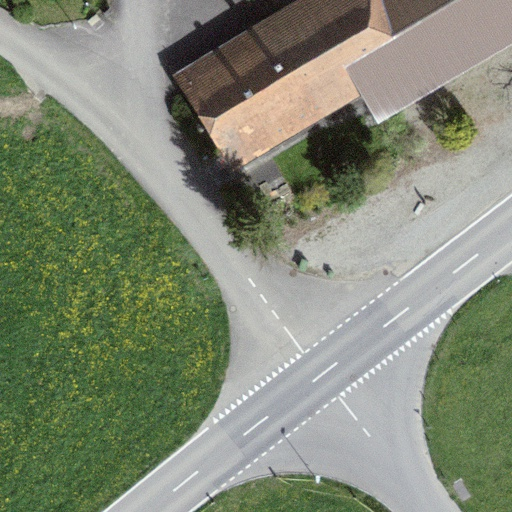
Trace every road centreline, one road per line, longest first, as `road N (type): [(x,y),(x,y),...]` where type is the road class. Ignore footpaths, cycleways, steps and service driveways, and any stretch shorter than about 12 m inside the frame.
road 1 (unclassified): [(322,371),(126,140),(0,32)]
road 2 (tertiary): [(322,371),(511,226)]
road 3 (tertiary): [(151,511),(322,371)]
road 4 (unclassified): [(430,511),(322,371)]
